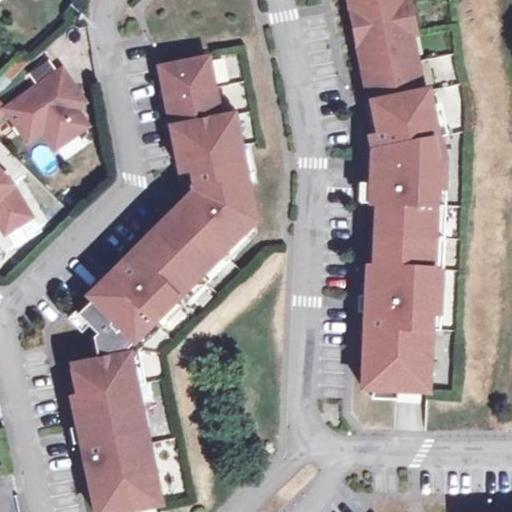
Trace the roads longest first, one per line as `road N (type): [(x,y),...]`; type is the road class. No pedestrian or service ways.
road 1 (residential): [(306,445),(299,400),(316,165),(279,0)]
road 2 (residential): [(3,312),(134,179),(106,34),(105,18),(118,0)]
road 3 (residential): [(44,511),(3,312)]
road 4 (residential): [(511,449),(342,449)]
